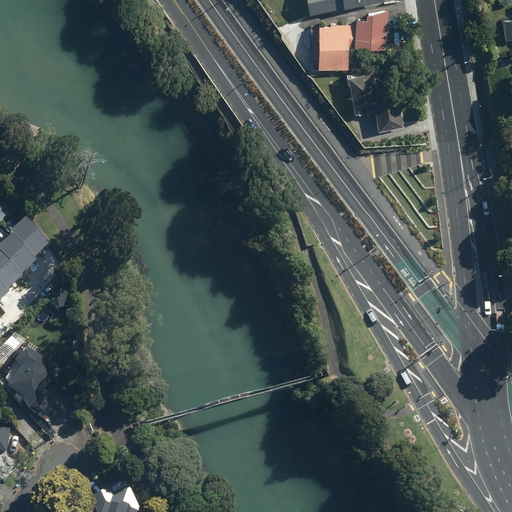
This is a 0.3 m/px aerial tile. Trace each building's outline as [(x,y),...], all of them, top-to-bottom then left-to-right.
[(303,0),(306,14),(377,1),(377,0),(303,0)] [(315,22),(315,66),(345,67),(345,48),(383,49),(384,10),(358,9),(358,23),(315,22)] [(407,30),(392,29),(390,60),(405,61),(407,30)] [(369,70),(343,74),(350,116),(371,112),(374,131),(400,126),(394,91),(373,94),(369,70)] [(394,189),(390,190),(392,203),(399,201),(402,216),(425,212),(412,139),(374,146),(379,172),(390,170),(394,189)] [(0,299),(10,290),(7,287),(22,274),(21,273),(37,258),(35,256),(50,242),(26,215),(10,229),(13,232),(0,243),(0,299)] [(75,304),(59,288),(45,302),(61,318),(75,304)] [(44,398),(61,409),(68,418),(74,417),(69,395),(48,382),(56,368),(41,359),(39,363),(27,356),(23,362),(16,357),(10,367),(16,371),(8,384),(3,379),(0,382),(0,387),(26,410),(30,406),(37,410),(44,398)] [(0,449),(7,450),(10,428),(0,426),(0,449)] [(138,511),(127,487),(111,495),(109,491),(90,500),(95,511),(138,511)]
